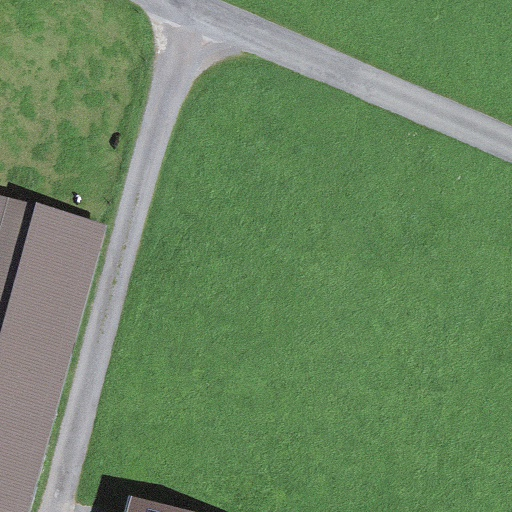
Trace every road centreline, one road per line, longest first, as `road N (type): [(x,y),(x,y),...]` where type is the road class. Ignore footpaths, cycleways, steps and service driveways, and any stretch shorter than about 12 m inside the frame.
road 1 (track): [(194,5),(57,511)]
road 2 (unclassified): [(181,0),(511,142)]
